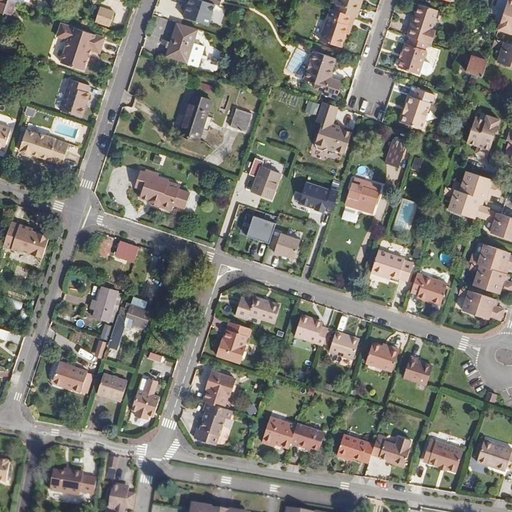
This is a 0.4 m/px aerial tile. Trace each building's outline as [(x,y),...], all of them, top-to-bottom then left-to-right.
[(217,7),(194,0),(190,0),(185,18),(211,26),(217,7)] [(339,0),(338,5),(341,6),(339,12),(354,17),(359,18),(365,0),(339,0)] [(508,17),(511,3),(511,0),(503,0),(502,7),(507,9),(504,16),(508,17)] [(0,16),(6,19),(10,4),(3,2),(0,11),(0,16)] [(511,3),(508,17),(503,32),(511,34),(511,3)] [(100,6),(95,20),(109,25),(114,10),(100,6)] [(434,31),(440,12),(422,6),(418,17),(416,16),(409,37),(413,39),(430,44),(434,46),(438,33),(434,31)] [(351,27),(354,17),(339,12),(331,9),(321,40),(342,47),(349,26),(351,27)] [(68,39),(60,61),(83,68),(90,48),(99,51),(104,36),(61,22),(56,35),(68,39)] [(205,48),(195,45),(199,32),(197,31),(181,26),(178,25),(167,58),(199,68),(205,48)] [(426,62),(429,52),(427,51),(430,44),(413,39),(411,46),(409,45),(407,53),(404,52),(402,59),(404,60),(401,69),(421,75),(422,74),(430,76),(434,74),(436,69),(434,65),(426,62)] [(511,45),(500,41),(497,49),(507,52),(503,65),(511,67),(511,45)] [(334,79),(336,73),(334,72),(339,59),(318,52),(308,81),(320,84),(329,88),(328,93),(327,95),(340,100),(346,83),(334,79)] [(486,78),(491,61),(476,56),(470,73),(486,78)] [(68,77),(58,107),(80,114),(83,103),(82,102),(83,97),(85,98),(87,91),(85,90),(87,83),(68,77)] [(328,93),(329,88),(320,84),(318,89),(328,93)] [(406,117),(404,124),(424,131),(434,102),(435,102),(437,96),(419,90),(416,98),(413,98),(410,104),(409,104),(405,116),(406,117)] [(197,94),(183,135),(201,141),(214,100),(197,94)] [(320,105),(310,101),(306,113),(316,116),(320,105)] [(340,109),(323,103),(316,122),(323,125),(316,145),(346,156),(354,133),(334,126),(340,109)] [(239,108),(232,129),(247,134),(254,113),(239,108)] [(478,118),(469,143),(480,147),(478,154),(490,158),(502,121),(490,117),(488,121),(478,118)] [(0,123),(0,147),(2,148),(9,126),(0,123)] [(26,129),(19,149),(21,150),(22,153),(28,155),(30,153),(31,152),(39,154),(39,156),(61,164),(68,142),(55,138),(56,137),(38,132),(26,129)] [(397,139),(390,161),(402,165),(409,144),(397,139)] [(77,159),(78,146),(70,146),(69,158),(77,159)] [(424,160),(416,158),(412,169),(420,172),(424,160)] [(264,167),(255,193),(274,200),(284,175),(264,167)] [(192,194),(181,191),(182,187),(169,183),(169,180),(159,177),(145,173),(141,171),(136,187),(143,190),(141,198),(144,199),(145,197),(150,198),(150,201),(151,206),(158,208),(160,208),(174,212),(176,207),(187,210),(192,194)] [(502,199),(505,188),(494,184),(495,181),(469,173),(465,186),(457,183),(454,190),(487,201),(491,203),(493,196),(502,199)] [(366,215),(372,195),(371,195),(373,188),(348,180),(340,206),(348,209),(350,204),(366,210),(364,215),(366,215)] [(341,193),(309,182),(301,205),(334,215),(341,193)] [(489,219),(492,212),(492,210),(485,208),(487,201),(454,190),(450,189),(447,197),(455,199),(451,212),(477,220),(478,217),(482,218),(489,221),(489,219)] [(366,210),(350,204),(348,209),(364,215),(366,210)] [(511,218),(504,216),(492,212),(489,219),(497,222),(493,235),(511,240),(511,218)] [(279,225),(256,217),(249,237),(272,245),(279,225)] [(54,237),(14,223),(5,248),(45,262),(54,237)] [(303,242),(282,235),(276,255),(296,262),(303,242)] [(134,259),(138,246),(119,239),(114,253),(134,259)] [(511,268),(511,253),(488,246),(483,258),(475,255),(473,263),(475,264),(510,276),(511,268)] [(382,252),(375,274),(387,278),(388,276),(403,281),(403,280),(411,282),(417,265),(409,262),(409,261),(382,252)] [(511,283),(510,283),(511,276),(510,276),(475,264),(473,272),(481,274),(477,287),(503,295),(504,292),(511,295),(511,283)] [(444,307),(451,285),(420,275),(414,294),(421,296),(430,299),(428,302),(444,307)] [(105,322),(112,292),(97,288),(94,300),(91,310),(89,318),(105,322)] [(498,308),(500,302),(463,289),(461,297),(469,300),(465,312),(491,321),(492,318),(503,321),(506,311),(498,308)] [(138,309),(140,301),(126,297),(124,304),(120,303),(119,308),(116,307),(103,346),(111,348),(118,326),(125,328),(126,325),(135,328),(141,310),(138,309)] [(242,297),(236,315),(249,320),(251,315),(274,323),(280,306),(256,298),(255,302),(242,297)] [(139,329),(144,311),(141,310),(135,328),(139,329)] [(317,346),(322,330),(316,328),(316,326),(308,324),(309,320),(296,316),(289,337),(317,346)] [(238,347),(241,338),(243,339),(246,330),(224,323),(219,340),(220,341),(218,348),(214,347),(211,356),(234,364),(240,347),(238,347)] [(10,333),(0,329),(0,339),(7,342),(10,333)] [(347,361),(352,343),(344,341),(345,337),(330,332),(323,353),(347,361)] [(386,372),(393,351),(384,348),(383,350),(374,347),(366,344),(359,363),(386,372)] [(92,346),(90,353),(96,355),(99,348),(92,346)] [(404,357),(396,378),(419,385),(425,366),(410,361),(411,359),(404,357)] [(76,392),(82,371),(55,362),(49,380),(61,383),(60,387),(76,392)] [(224,397),(230,380),(205,372),(202,383),(206,384),(204,390),(202,390),(198,402),(200,403),(218,409),(222,397),(224,397)] [(99,373),(93,393),(116,401),(123,381),(99,373)] [(153,398),(147,396),(152,382),(144,380),(143,381),(136,378),(126,409),(130,411),(129,415),(141,419),(143,415),(143,412),(148,413),(153,398)] [(480,392),(477,400),(486,403),(488,395),(480,392)] [(214,435),(219,418),(224,419),(226,411),(218,409),(200,403),(198,411),(200,411),(195,430),(192,429),(189,439),(206,444),(209,434),(214,435)] [(285,444),(291,426),(265,417),(256,443),(266,446),(267,443),(283,448),(285,444)] [(313,451),(319,433),(291,424),(291,426),(285,444),(300,449),(301,447),(313,451)] [(365,455),(368,445),(337,435),(330,455),(340,458),(341,456),(362,463),(365,455)] [(397,467),(403,449),(402,449),(405,440),(393,436),(390,445),(379,441),(380,438),(371,435),(368,445),(365,455),(385,461),(385,464),(397,467)] [(422,463),(429,442),(423,440),(416,461),(422,463)] [(477,441),(469,463),(498,472),(499,469),(507,471),(511,456),(504,454),(505,450),(477,441)] [(449,472),(456,451),(429,442),(422,463),(434,467),(435,466),(442,468),(441,470),(449,472)] [(113,464),(114,455),(105,454),(104,463),(113,464)] [(89,492),(92,478),(78,475),(79,471),(65,468),(65,471),(59,470),(50,469),(46,487),(75,493),(76,489),(89,492)] [(127,508),(129,497),(122,496),(123,492),(124,486),(107,483),(103,510),(114,511),(119,511),(120,507),(127,508)] [(325,511),(282,505),(280,511),(244,511),(188,502),(186,511),(325,511)]
